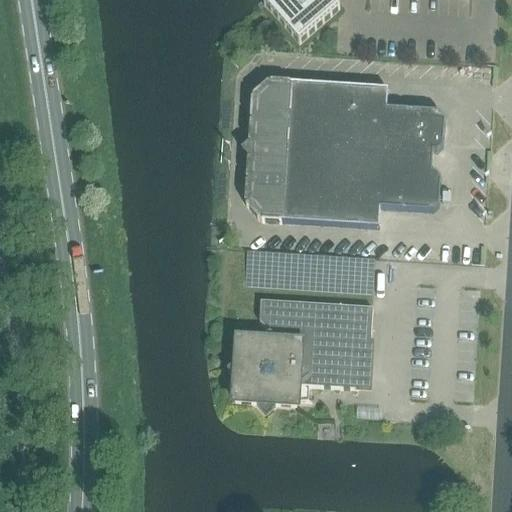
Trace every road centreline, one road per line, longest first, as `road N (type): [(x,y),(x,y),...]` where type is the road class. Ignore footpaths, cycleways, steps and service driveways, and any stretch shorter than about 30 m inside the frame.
road 1 (primary): [(80,511),(77,317),(30,0)]
road 2 (unclassified): [(500,511),(511,370)]
